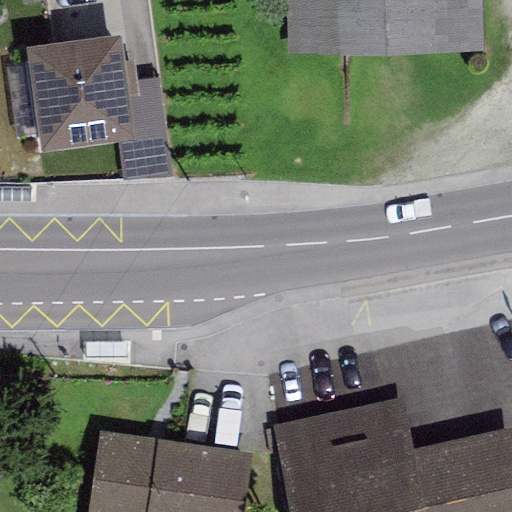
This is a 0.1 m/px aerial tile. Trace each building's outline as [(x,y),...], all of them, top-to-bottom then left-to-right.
[(285,0),(286,56),(482,52),(480,0),(285,0)] [(119,36),(25,48),(38,153),(117,143),(131,141),(122,64),(119,36)] [(133,62),(122,64),(131,141),(117,143),(121,181),(170,175),(159,79),(136,82),(133,62)] [(404,402),(269,428),(285,511),(511,511),(511,437),(511,433),(414,452),(404,402)] [(243,511),(251,460),(99,438),(88,511),(243,511)]
